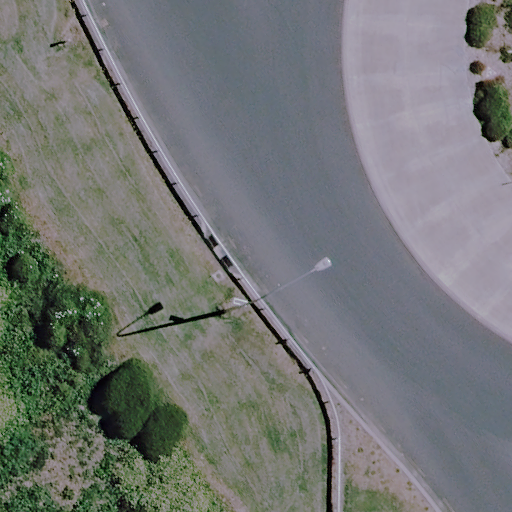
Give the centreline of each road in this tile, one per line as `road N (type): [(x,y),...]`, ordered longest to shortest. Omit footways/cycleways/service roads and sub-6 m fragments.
road 1 (secondary): [(474,399),(360,313),(280,195)]
road 2 (motorway): [(280,195),(168,0)]
road 3 (secondary): [(280,195),(244,60),(248,0)]
